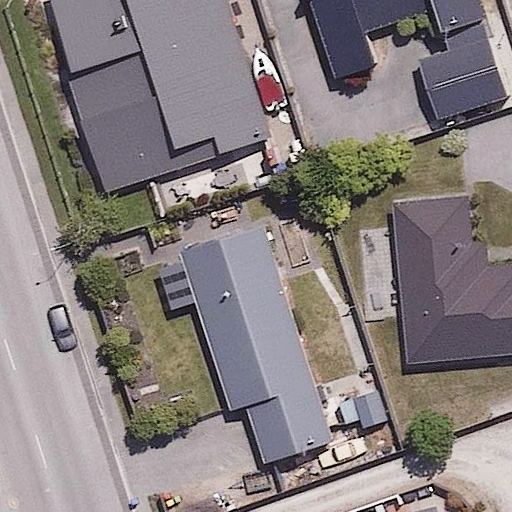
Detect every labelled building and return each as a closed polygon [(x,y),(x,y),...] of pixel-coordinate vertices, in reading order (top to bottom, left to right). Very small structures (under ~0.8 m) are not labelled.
[(197,0),(35,0),(18,5),(79,205),(244,154),(197,0)] [(467,0),(291,0),(324,108),(382,91),(372,60),(476,29),(467,0)] [(476,48),(409,62),(422,124),(489,110),(476,48)] [(438,200),(358,205),(369,372),(511,362),(511,280),(495,281),(494,259),(442,263),(438,200)] [(308,454),(240,242),(152,270),(205,436),(218,432),(232,478),(308,454)]
